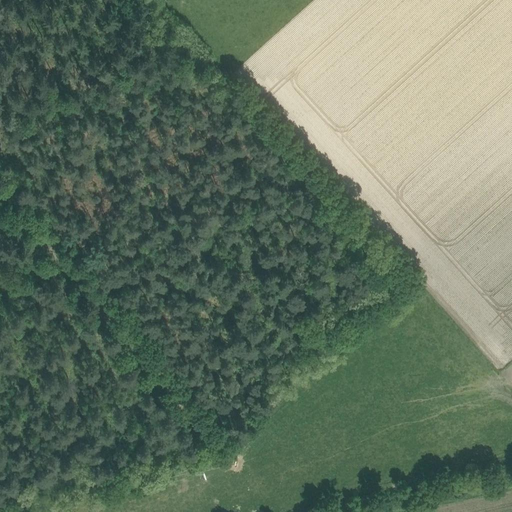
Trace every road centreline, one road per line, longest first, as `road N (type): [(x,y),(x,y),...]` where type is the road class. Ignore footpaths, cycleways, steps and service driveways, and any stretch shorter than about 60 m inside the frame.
road 1 (track): [(327,200),(0,302)]
road 2 (track): [(0,197),(213,444)]
